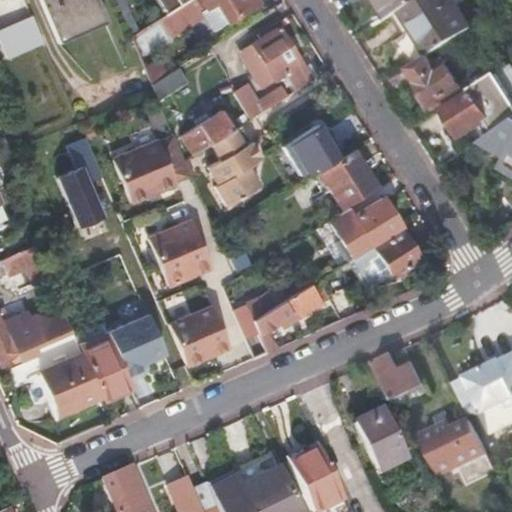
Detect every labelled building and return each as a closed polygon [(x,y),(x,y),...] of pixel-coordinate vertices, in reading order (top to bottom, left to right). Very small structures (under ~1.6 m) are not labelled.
[(43,0),(59,35),(106,15),(99,0),(43,0)] [(259,3),(257,0),(200,0),(219,28),(259,3)] [(379,0),(373,0),(385,19),(390,16),(379,0)] [(379,0),(390,16),(394,13),(415,0),(379,0)] [(457,0),(415,0),(394,13),(422,58),(428,53),(473,26),(457,0)] [(34,14),(0,28),(0,44),(6,60),(46,43),(34,14)] [(106,15),(59,35),(61,42),(109,22),(106,15)] [(297,89),(320,74),(312,62),(309,64),(284,24),(277,28),(275,24),(261,32),(264,36),(246,47),(250,53),(246,56),(265,86),(287,72),(297,89)] [(428,53),(422,58),(407,67),(433,108),(463,89),(464,91),(469,87),(481,80),(477,73),(460,83),(444,58),(435,64),(428,53)] [(153,83),(159,96),(160,98),(189,80),(182,64),(153,83)] [(511,99),(495,72),(481,80),(469,87),(471,89),(443,107),(461,134),(482,122),(489,134),(492,132),(511,119),(511,99)] [(257,114),(289,94),(284,85),(259,101),(250,83),(238,90),(252,117),(257,114)] [(182,135),(194,154),(212,143),(240,125),(233,114),(227,117),(223,110),(206,120),(200,124),(182,135)] [(511,119),(492,132),(511,145),(505,157),(511,161),(511,119)] [(339,154),(319,123),(285,144),(302,173),(315,164),(318,168),(339,154)] [(262,158),(241,125),(240,125),(212,143),(221,158),(208,166),(219,183),(216,185),(229,206),(262,186),(249,166),(262,158)] [(186,159),(174,133),(115,159),(133,201),(150,194),(157,191),(193,176),(186,159)] [(353,150),(319,171),(341,206),(375,185),(353,150)] [(83,166),(54,178),(74,229),(104,217),(83,166)] [(291,186),(282,191),(285,196),(303,185),(300,180),(291,186)] [(391,210),(383,197),(355,215),(373,243),(401,226),(391,210)] [(149,238),(168,281),(170,285),(198,273),(213,266),(193,219),(149,238)] [(411,226),(404,231),(403,229),(355,259),(372,287),(377,280),(392,276),(421,258),(411,242),(419,237),(411,226)] [(0,258),(0,278),(35,263),(28,246),(0,258)] [(255,319),(257,325),(269,352),(280,347),(271,327),(293,312),(297,318),(325,301),(314,282),(287,299),(266,313),(255,319)] [(268,292),(259,297),(266,313),(287,299),(279,284),(267,290),(268,292)] [(259,297),(247,302),(255,319),(266,313),(259,297)] [(247,302),(234,309),(243,331),(257,325),(255,319),(247,302)] [(210,305),(167,324),(187,367),(230,347),(210,305)] [(0,361),(2,366),(7,363),(20,358),(12,340),(25,334),(13,307),(0,312),(0,361)] [(147,312),(107,329),(109,335),(126,372),(166,355),(147,312)] [(257,325),(243,331),(255,358),(269,352),(257,325)] [(126,372),(109,335),(82,347),(96,380),(102,394),(104,398),(132,386),(126,372)] [(60,413),(102,394),(96,380),(82,350),(41,369),(60,413)] [(391,352),(374,360),(392,397),(425,381),(414,360),(399,367),(391,352)] [(466,376),(457,380),(473,412),(481,408),(482,410),(505,399),(508,405),(511,403),(511,361),(505,365),(500,357),(465,374),(466,376)] [(405,456),(381,408),(354,421),(378,469),(405,456)] [(488,449),(472,417),(443,431),(439,423),(424,431),(443,470),(488,449)] [(314,511),(344,497),(320,447),(291,461),(295,471),(314,511)] [(153,511),(133,465),(103,478),(117,511),(119,510),(119,511),(153,511)] [(253,511),(300,511),(278,467),(240,485),(253,511)] [(456,477),(437,487),(449,511),(455,511),(470,505),(456,477)] [(206,480),(193,486),(203,511),(219,511),(211,492),(206,480)] [(211,492),(219,511),(251,511),(237,481),(211,492)]
